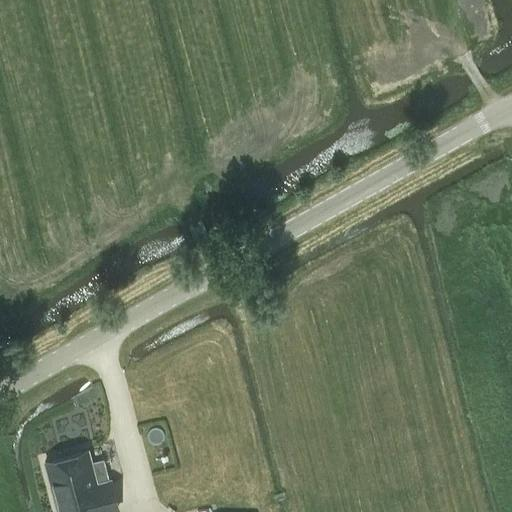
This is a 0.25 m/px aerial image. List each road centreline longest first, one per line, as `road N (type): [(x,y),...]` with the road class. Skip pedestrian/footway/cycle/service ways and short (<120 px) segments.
road 1 (unclassified): [(0,392),(511,107)]
road 2 (track): [(430,0),(497,114)]
